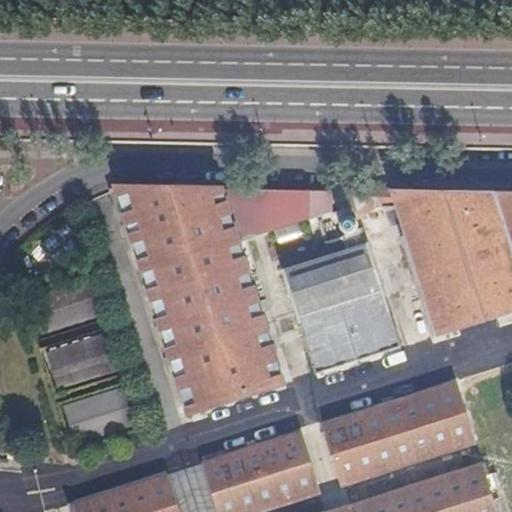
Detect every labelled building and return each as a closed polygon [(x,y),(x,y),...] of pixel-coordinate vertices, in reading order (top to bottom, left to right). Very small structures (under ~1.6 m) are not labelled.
[(271,231),(308,219),(310,192),(223,190),(117,187),(115,188),(133,242),(187,416),(283,386),(238,241),(271,231)] [(400,349),(363,231),(351,235),(337,192),(322,192),(330,219),(319,222),(330,257),(321,260),(283,271),(316,375),(400,349)] [(511,195),(497,195),(490,195),(404,193),(393,193),(345,192),(353,216),(358,218),(374,207),(379,206),(398,207),(439,336),(511,312),(511,195)] [(321,260),(308,219),(271,231),(283,271),(321,260)] [(39,248),(51,264),(67,252),(55,236),(39,248)] [(98,317),(87,280),(29,298),(41,335),(98,317)] [(59,390),(116,372),(104,336),(47,354),(59,390)] [(330,450),(332,456),(341,484),(356,480),(418,460),(472,443),(454,386),(323,427),(330,450)] [(133,427),(121,391),(65,408),(76,445),(133,427)] [(308,464),(306,458),(298,435),(203,466),(217,511),(254,511),(317,492),(308,464)] [(187,471),(165,478),(175,511),(217,511),(203,466),(187,471)] [(493,511),(479,466),(363,503),(336,511),(493,511)] [(175,511),(165,478),(70,508),(71,511),(175,511)]
